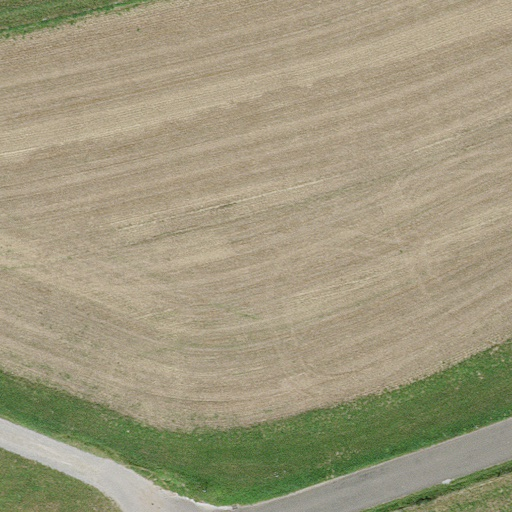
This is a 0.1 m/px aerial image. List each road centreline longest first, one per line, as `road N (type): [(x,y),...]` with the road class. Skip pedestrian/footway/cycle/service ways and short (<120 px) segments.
road 1 (unclassified): [(304,511),(511,440)]
road 2 (track): [(0,429),(175,511)]
